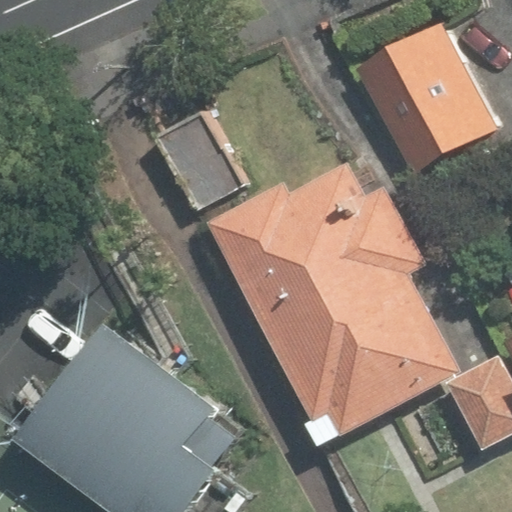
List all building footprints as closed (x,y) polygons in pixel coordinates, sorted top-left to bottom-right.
[(503,115),(451,22),(367,69),(419,162),(503,115)] [(253,186),(217,120),(182,140),(218,205),(253,186)] [(368,144),(231,214),(342,430),(479,360),(368,144)] [(203,511),(269,422),(119,312),(36,424),(155,511),(203,511)] [(455,386),(491,452),(511,440),(511,361),(509,356),(455,386)]
